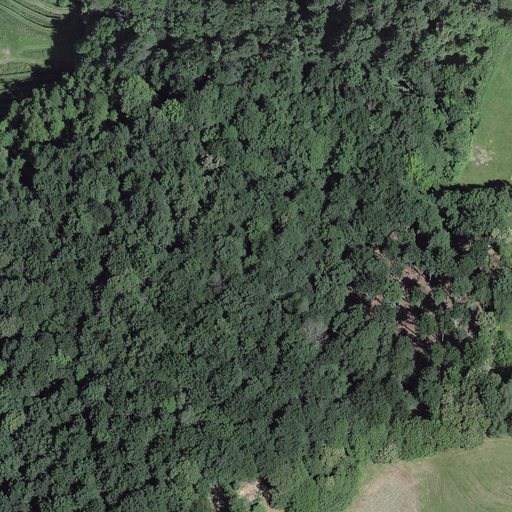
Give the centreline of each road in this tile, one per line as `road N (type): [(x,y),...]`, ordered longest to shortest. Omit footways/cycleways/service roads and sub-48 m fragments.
road 1 (track): [(511,193),(421,197),(362,177),(317,174),(214,131),(185,131),(59,173),(0,170)]
road 2 (track): [(0,122),(54,93),(64,77),(64,67),(18,50),(77,39),(88,26),(81,12),(34,0)]
road 3 (track): [(511,248),(394,243),(357,263),(299,263)]
